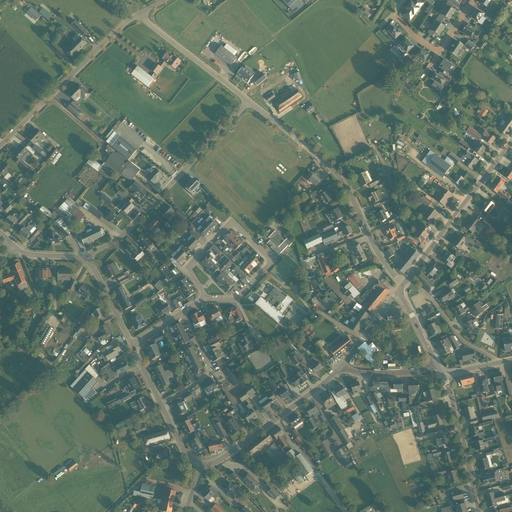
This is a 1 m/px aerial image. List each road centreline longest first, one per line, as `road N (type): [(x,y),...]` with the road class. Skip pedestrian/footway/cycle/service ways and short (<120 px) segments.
road 1 (residential): [(403,285),(331,167),(248,101)]
road 2 (residential): [(84,258),(130,228),(248,101)]
road 3 (residential): [(236,299),(272,261),(231,222),(188,266),(206,297)]
road 4 (residential): [(0,145),(138,14)]
road 5 (tertiary): [(403,285),(511,140)]
road 6 (unclassified): [(200,463),(225,456),(342,366)]
road 7 (residential): [(248,101),(138,14)]
road 8 (tertiary): [(479,511),(443,376)]
road 9 (residential): [(160,404),(210,369),(182,311)]
